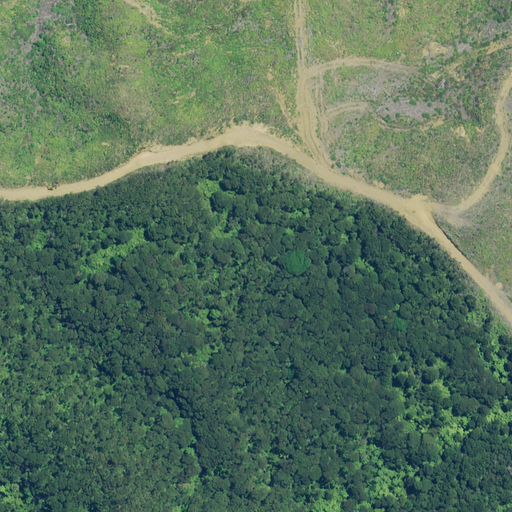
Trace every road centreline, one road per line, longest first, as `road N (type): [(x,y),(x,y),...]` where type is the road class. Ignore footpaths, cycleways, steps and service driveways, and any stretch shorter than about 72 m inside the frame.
road 1 (track): [(411,213),(274,151),(205,141),(61,193),(0,191)]
road 2 (track): [(411,213),(463,206),(507,159),(502,103),(511,83)]
road 3 (track): [(511,327),(411,213)]
